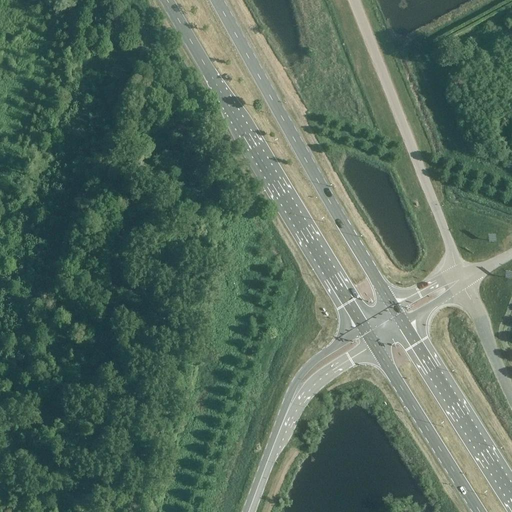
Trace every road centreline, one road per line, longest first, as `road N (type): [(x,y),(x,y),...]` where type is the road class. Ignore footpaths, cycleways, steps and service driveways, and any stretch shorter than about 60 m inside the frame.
road 1 (primary): [(166,0),(363,325)]
road 2 (primary): [(394,306),(214,0)]
road 3 (unclassified): [(462,278),(354,0)]
road 4 (primary): [(371,338),(480,511)]
road 5 (primary): [(511,493),(402,320)]
road 6 (unclassified): [(511,391),(462,278)]
road 7 (tertiary): [(249,511),(294,399)]
